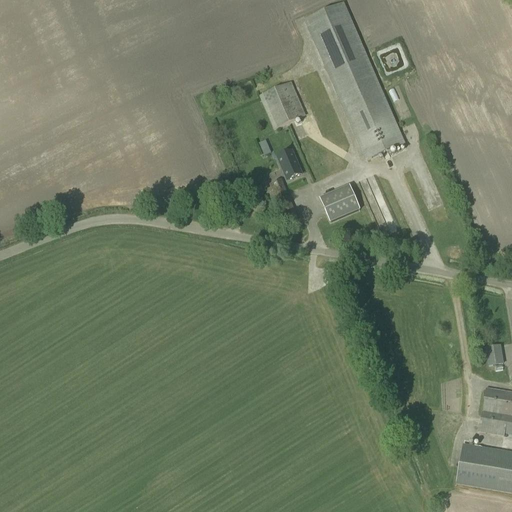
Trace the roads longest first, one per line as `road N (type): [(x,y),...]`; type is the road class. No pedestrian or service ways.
road 1 (unclassified): [(0,256),(111,219),(325,252)]
road 2 (unclassified): [(511,286),(325,252)]
